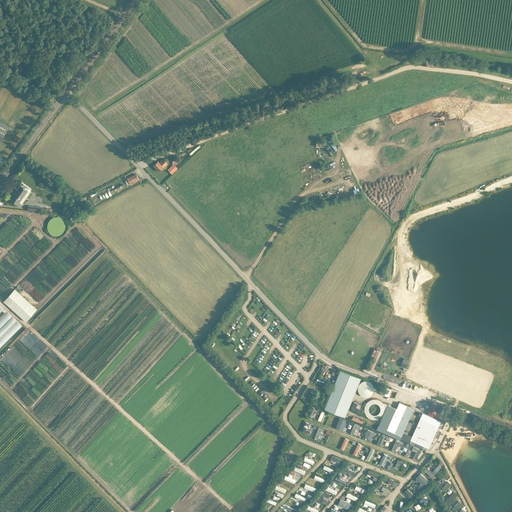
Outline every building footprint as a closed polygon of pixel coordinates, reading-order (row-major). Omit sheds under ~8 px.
[(0,141),(9,126),(0,120),(0,141)] [(337,151),(339,150),(332,141),(331,143),(337,151)] [(193,156),(203,148),(201,146),(191,154),(193,156)] [(159,172),(164,167),(167,163),(163,159),(160,163),(158,161),(153,165),(159,172)] [(172,174),(176,171),(178,168),(174,164),(168,170),(172,174)] [(136,174),(132,176),(127,179),(128,180),(126,181),(127,184),(130,183),(130,184),(139,179),(136,174)] [(10,199),(10,200),(14,202),(18,205),(20,207),(30,193),(28,191),(24,188),(23,187),(23,188),(20,186),(18,189),(10,199)] [(92,208),(90,205),(85,207),(86,208),(77,213),(73,213),(73,216),(79,215),(83,213),(87,210),(87,211),(92,208)] [(15,289),(3,301),(26,321),(37,309),(15,289)] [(0,347),(22,326),(0,305),(0,312),(2,310),(5,313),(0,318),(0,347)] [(375,372),(382,352),(375,350),(368,370),(375,372)] [(340,370),(324,409),(345,418),(361,379),(340,370)] [(275,373),(281,380),(284,378),(277,371),(275,373)] [(373,384),(371,382),(368,381),(364,381),(362,382),(360,384),(359,384),(358,387),(358,390),(359,393),(361,396),(364,397),(368,397),(371,396),(373,393),(374,391),(374,390),(374,387),(373,384)] [(288,382),(286,384),(292,392),(295,390),(288,382)] [(379,392),(381,393),(389,397),(392,389),(382,385),(381,386),(379,392)] [(354,402),(351,409),(361,413),(363,410),(356,407),(358,403),(354,402)] [(388,405),(379,423),(383,424),(381,427),(401,436),(400,438),(409,442),(410,440),(424,446),(429,448),(441,421),(423,413),(411,438),(411,436),(403,432),(413,409),(399,402),(396,409),(391,406),(388,405)] [(430,408),(428,414),(443,421),(446,415),(435,410),(437,406),(432,404),(430,408)] [(466,418),(463,416),(461,416),(458,415),(456,421),(460,423),(461,422),(464,424),(466,418)] [(308,423),(304,432),(311,435),(313,432),(309,430),(311,424),(308,423)] [(398,441),(394,450),(397,452),(402,443),(398,441)] [(418,453),(415,459),(418,461),(423,451),(415,447),(413,451),(418,453)] [(291,467),(298,459),(296,457),(291,462),(288,459),(285,461),(291,467)] [(333,457),(333,460),(336,461),(335,463),(345,465),(346,459),(333,457)] [(434,472),(430,468),(427,472),(434,479),(444,468),(441,465),(434,472)] [(347,468),(345,472),(355,476),(357,472),(347,468)] [(348,482),(342,479),(344,475),(340,474),(336,482),(346,486),(348,482)] [(444,489),(447,492),(454,485),(451,482),(444,489)] [(329,500),(331,496),(322,492),(318,500),(329,505),(331,501),(329,500)] [(348,498),(358,502),(360,498),(349,493),(348,498)] [(456,493),(447,502),(450,506),(459,496),(456,493)] [(367,501),(366,505),(376,509),(378,505),(367,501)] [(460,501),(454,510),(457,511),(464,503),(460,501)]
